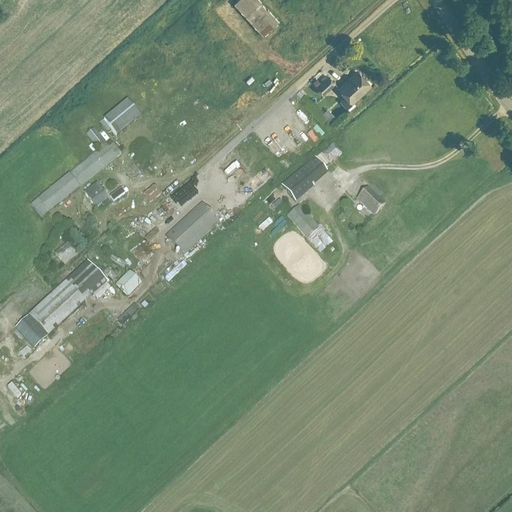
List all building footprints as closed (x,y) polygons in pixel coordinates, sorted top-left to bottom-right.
[(244,0),(269,30),(288,15),(275,0),(244,0)] [(358,71),(339,88),(352,103),(371,86),(358,71)] [(272,74),(266,78),(271,84),(277,80),(272,74)] [(329,77),(317,88),(323,94),(335,83),(329,77)] [(117,137),(141,118),(127,101),(100,123),(108,133),(111,130),(117,137)] [(315,125),(324,133),(328,129),(319,121),(315,125)] [(313,126),(309,130),(318,140),(322,137),(313,126)] [(99,150),(31,205),(42,219),(122,154),(111,140),(106,144),(93,128),(86,134),(99,150)] [(322,164),(333,155),(341,165),(349,159),(334,141),(316,157),(322,164)] [(251,153),(255,158),(261,154),(257,148),(251,153)] [(250,156),(241,163),(245,167),(253,161),(250,156)] [(316,158),(283,187),(297,203),(315,187),(313,185),(328,172),(316,158)] [(238,177),(244,170),(235,162),(229,168),(238,177)] [(251,179),(255,187),(263,183),(259,175),(251,179)] [(84,194),(95,209),(108,200),(96,185),(84,194)] [(155,185),(143,194),(150,203),(162,194),(155,185)] [(180,207),(188,192),(177,187),(173,194),(177,196),(173,204),(180,207)] [(368,189),(357,200),(374,216),(385,205),(368,189)] [(238,218),(253,204),(245,195),(230,209),(238,218)] [(278,208),(285,214),(292,205),(285,199),(278,208)] [(169,215),(171,205),(161,202),(159,212),(169,215)] [(166,237),(183,256),(220,223),(202,203),(166,236),(166,237)] [(300,205),(287,216),(320,254),(333,243),(300,205)] [(264,228),(275,218),(271,214),(261,223),(264,228)] [(150,241),(143,244),(148,253),(154,249),(150,241)] [(68,244),(56,254),(64,264),(76,254),(68,244)] [(172,258),(183,262),(184,258),(174,254),(172,258)] [(49,337),(107,282),(87,261),(29,315),(49,337)] [(113,262),(106,266),(113,277),(119,273),(113,262)] [(141,283),(129,271),(116,286),(128,298),(141,283)] [(101,323),(110,318),(107,314),(98,319),(101,323)] [(46,337),(27,317),(15,328),(34,349),(46,337)] [(87,317),(79,321),(83,328),(90,325),(87,317)]
